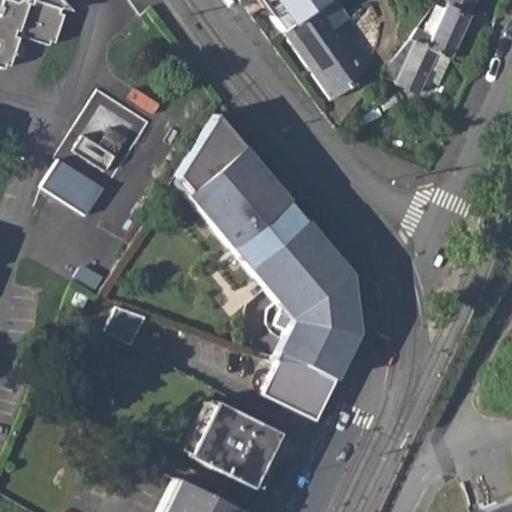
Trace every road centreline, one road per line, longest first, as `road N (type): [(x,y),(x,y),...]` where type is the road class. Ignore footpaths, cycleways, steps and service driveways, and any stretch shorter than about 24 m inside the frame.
road 1 (residential): [(440,233),(359,184),(205,0)]
road 2 (residential): [(308,511),(440,233)]
road 3 (residential): [(440,233),(511,77)]
